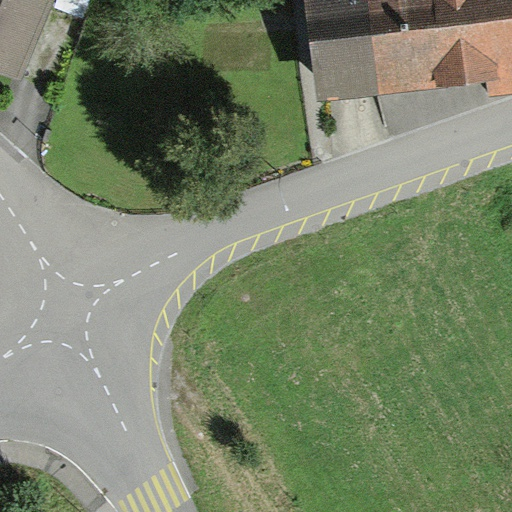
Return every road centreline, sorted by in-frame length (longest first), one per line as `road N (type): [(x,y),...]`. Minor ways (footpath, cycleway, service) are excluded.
road 1 (residential): [(64,310),(183,246),(511,122)]
road 2 (residential): [(158,511),(64,310)]
road 3 (residential): [(64,310),(22,214),(0,191)]
